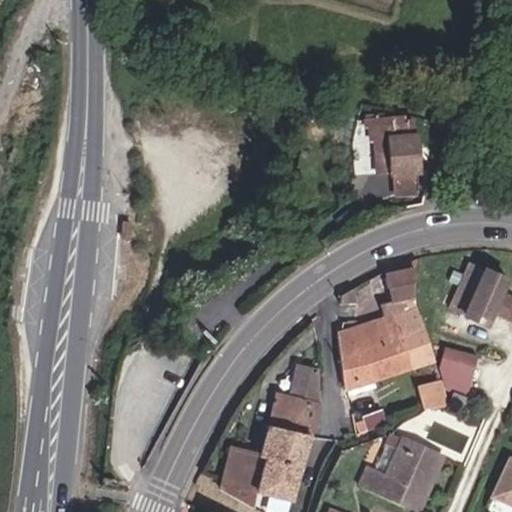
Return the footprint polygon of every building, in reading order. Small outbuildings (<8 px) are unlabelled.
[(410,127),(402,127),(401,123),(365,120),(364,140),(371,141),(373,179),(391,179),(391,195),(410,194),(411,154),(426,153),(430,130),(410,129),(410,127)] [(489,322),(494,310),(511,317),(511,293),(502,290),(507,278),(469,263),(452,307),(489,322)] [(380,278),(383,319),(409,314),(406,276),(380,278)] [(414,371),(405,342),(422,338),(409,314),(383,319),(337,332),(343,390),(414,371)] [(405,342),(414,371),(436,367),(428,350),(422,338),(405,342)] [(446,380),(449,387),(472,389),(474,382),(477,375),(482,361),(447,350),(440,368),(446,380)] [(278,393),(266,437),(307,447),(315,401),(278,393)] [(463,415),(469,399),(455,393),(448,408),(463,415)] [(396,454),(402,441),(389,436),(383,449),(396,454)] [(267,463),(261,492),(292,500),(307,447),(266,437),(257,461),(267,463)] [(365,471),(358,487),(414,511),(422,511),(446,459),(402,441),(396,454),(385,480),(365,471)] [(222,482),(261,492),(267,463),(257,461),(229,454),(222,482)] [(497,497),(511,503),(511,459),(497,497)] [(222,482),(219,496),(257,510),(261,492),(222,482)]
